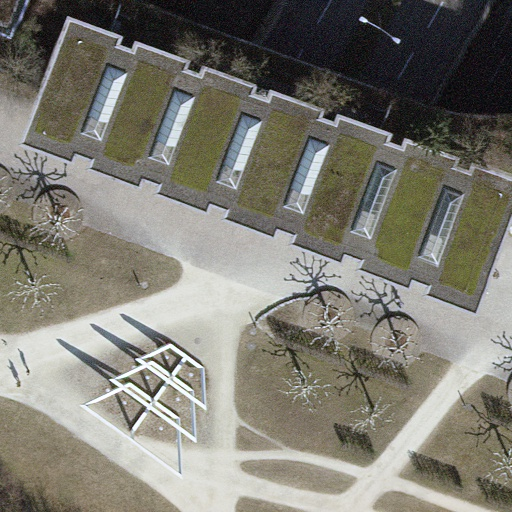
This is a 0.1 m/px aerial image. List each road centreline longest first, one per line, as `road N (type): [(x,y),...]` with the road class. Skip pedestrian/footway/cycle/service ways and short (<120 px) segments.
road 1 (primary): [(152,511),(442,0)]
road 2 (primary): [(329,0),(41,511)]
road 3 (trunk): [(0,198),(130,0)]
